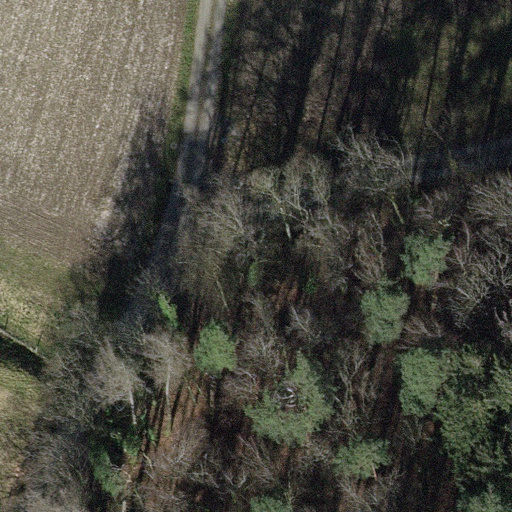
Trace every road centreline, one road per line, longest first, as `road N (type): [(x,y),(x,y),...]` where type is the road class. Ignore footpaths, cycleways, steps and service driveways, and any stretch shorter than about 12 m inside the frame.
road 1 (track): [(207,0),(147,266),(38,511)]
road 2 (track): [(147,266),(250,220),(511,153)]
